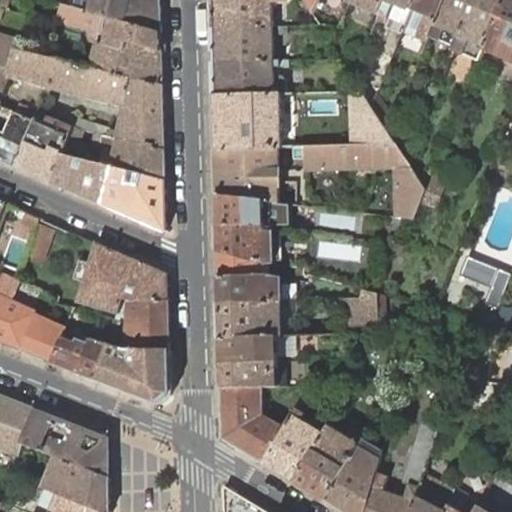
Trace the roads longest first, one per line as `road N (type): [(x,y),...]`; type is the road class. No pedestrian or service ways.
road 1 (tertiary): [(196,254),(187,0)]
road 2 (residential): [(196,254),(167,252),(0,178)]
road 3 (tertiary): [(0,360),(187,439)]
road 4 (tertiary): [(200,447),(196,254)]
road 5 (tertiary): [(200,447),(301,511)]
